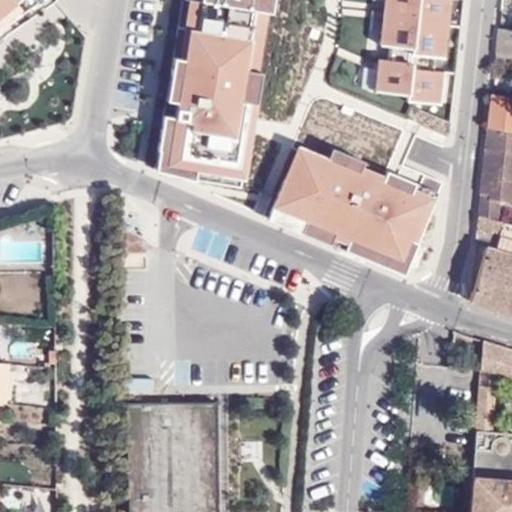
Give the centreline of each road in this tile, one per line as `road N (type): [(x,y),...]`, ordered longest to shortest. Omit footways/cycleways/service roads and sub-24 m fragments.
road 1 (tertiary): [(392,290),(82,156)]
road 2 (residential): [(435,306),(454,264),(484,0)]
road 3 (tertiary): [(82,156),(112,0)]
road 4 (residential): [(360,361),(350,511)]
